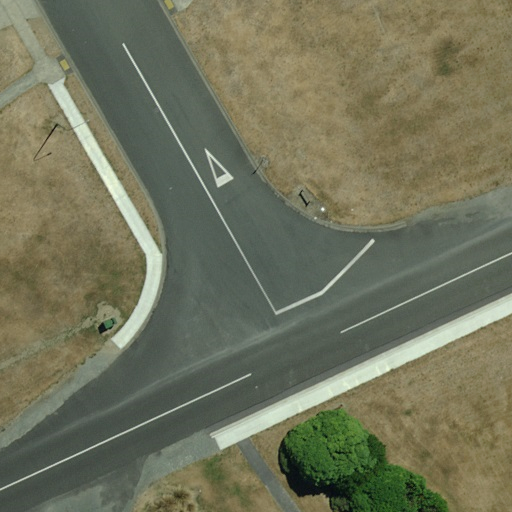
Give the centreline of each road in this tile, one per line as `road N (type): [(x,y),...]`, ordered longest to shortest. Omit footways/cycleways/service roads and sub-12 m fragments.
road 1 (residential): [(97,0),(297,353)]
road 2 (residential): [(0,489),(297,353)]
road 3 (residential): [(297,353),(511,252)]
